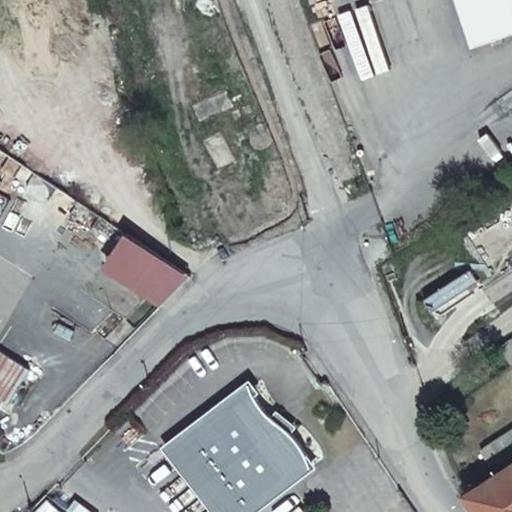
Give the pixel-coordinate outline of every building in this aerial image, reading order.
[(511,30),(511,0),(461,0),(478,43),(511,30)] [(137,233),(115,268),(167,300),(196,270),(137,233)] [(472,269),(426,300),(434,312),(481,281),(472,269)] [(511,339),(502,347),(511,361),(511,339)] [(0,352),(0,403),(1,404),(24,368),(0,352)] [(257,395),(254,387),(171,447),(220,511),(257,511),(314,468),(309,455),(303,446),(299,441),(295,436),(280,424),(267,411),(262,405),(257,395)] [(511,431),(482,450),(490,466),(511,452),(511,431)] [(511,511),(511,469),(469,497),(478,511),(511,511)]
